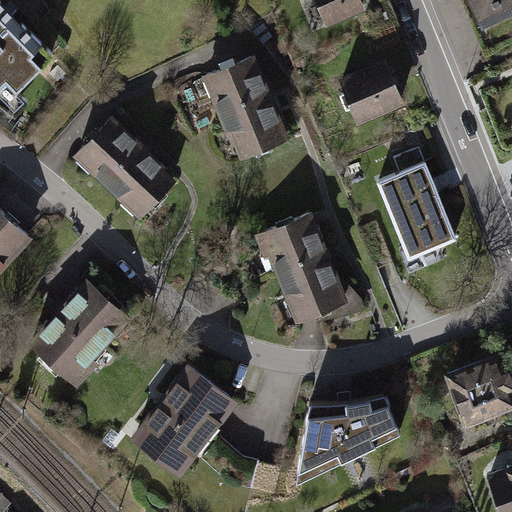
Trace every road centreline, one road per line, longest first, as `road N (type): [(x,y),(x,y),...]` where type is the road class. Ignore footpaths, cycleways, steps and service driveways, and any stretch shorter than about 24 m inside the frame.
road 1 (residential): [(511,305),(351,363),(275,360),(194,324),(0,149)]
road 2 (residential): [(412,0),(511,259)]
